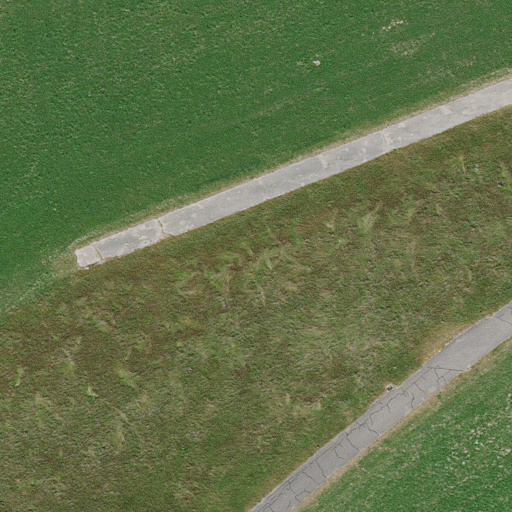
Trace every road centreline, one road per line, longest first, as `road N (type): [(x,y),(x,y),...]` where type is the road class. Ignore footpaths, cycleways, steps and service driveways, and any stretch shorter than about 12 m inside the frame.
road 1 (track): [(511,91),(91,254)]
road 2 (unclassified): [(511,321),(271,511)]
